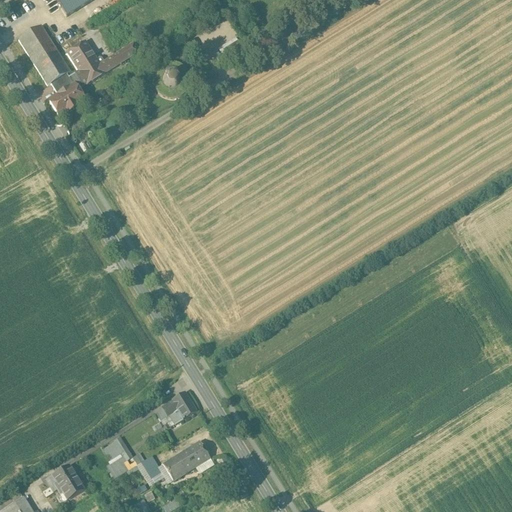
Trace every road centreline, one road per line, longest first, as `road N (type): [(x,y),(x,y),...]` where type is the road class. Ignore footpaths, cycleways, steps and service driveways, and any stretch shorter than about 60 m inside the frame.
road 1 (secondary): [(67,171),(279,511)]
road 2 (unclassified): [(67,171),(343,0)]
road 3 (secondary): [(0,60),(67,171)]
